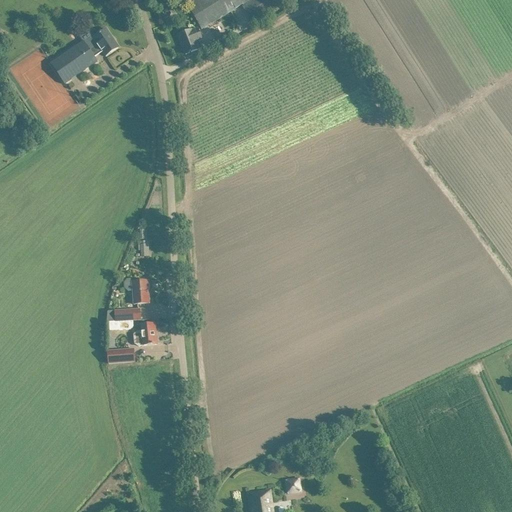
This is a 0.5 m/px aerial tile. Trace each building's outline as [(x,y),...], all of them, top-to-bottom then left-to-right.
[(184,0),(201,29),(249,0),(196,0),(196,1),(195,0),(184,0)] [(287,0),(253,0),(242,7),(251,22),(287,0)] [(186,55),(199,49),(196,42),(202,40),(198,29),(192,31),(192,30),(178,35),(186,55)] [(94,58),(102,52),(105,57),(118,48),(106,30),(93,38),(88,31),(80,37),(83,42),(84,42),(94,58)] [(84,42),(83,42),(51,65),(64,84),(97,62),(94,58),(84,42)] [(128,281),(124,284),(124,289),(128,292),(133,291),(134,305),(149,304),(148,281),(131,283),(131,280),(128,281)] [(108,312),(107,323),(140,320),(139,310),(115,312),(115,313),(108,314),(108,312)] [(134,340),(135,344),(138,346),(142,346),(157,345),(155,324),(141,326),(142,332),(137,333),(137,337),(134,340)] [(134,349),(107,351),(108,365),(135,363),(134,349)] [(298,479),(286,481),(288,493),(300,492),(298,479)] [(257,496),(250,497),(251,511),(270,511),(270,505),(272,505),(270,491),(256,493),(257,496)]
